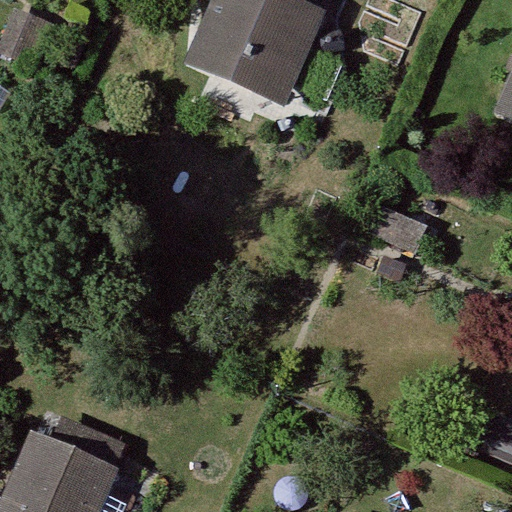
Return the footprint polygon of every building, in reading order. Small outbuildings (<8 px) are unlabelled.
[(215,0),(186,70),(286,113),(327,18),(309,10),(313,0),(215,0)] [(55,29),(17,13),(0,51),(0,57),(20,66),(26,54),(42,60),(55,29)] [(93,31),(70,18),(45,63),(68,76),(93,31)] [(511,85),(498,117),(511,122),(511,85)] [(110,156),(71,140),(61,164),(101,180),(110,156)] [(427,232),(384,215),(373,241),(416,258),(427,232)] [(405,270),(383,260),(376,278),(397,288),(405,270)] [(511,420),(495,413),(479,453),(511,466),(511,420)] [(105,511),(120,477),(31,440),(0,511),(105,511)]
